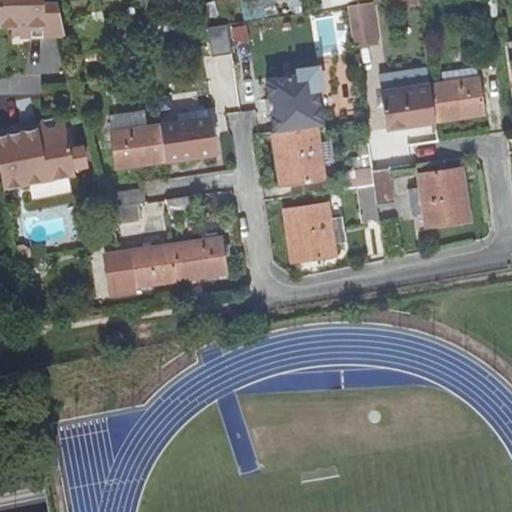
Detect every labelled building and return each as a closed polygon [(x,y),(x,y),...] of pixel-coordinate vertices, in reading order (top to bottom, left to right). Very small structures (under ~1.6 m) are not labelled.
[(58,37),(68,37),(60,2),(59,2),(45,2),(45,0),(0,0),(1,26),(13,26),(20,26),(21,34),(21,38),(58,37)] [(418,0),(389,0),(392,11),(419,7),(418,0)] [(352,42),(353,48),(375,45),(369,4),(347,7),(352,42)] [(356,73),(353,48),(352,42),(324,46),(326,60),(324,60),(326,77),(356,73)] [(430,88),(435,125),(484,118),(478,71),(442,75),(444,86),(430,88)] [(386,132),(435,125),(430,88),(424,89),(422,75),(383,81),(379,84),(386,132)] [(274,136),(318,130),(315,114),(330,112),(327,92),(312,94),(310,79),(267,86),(274,136)] [(154,84),(156,99),(188,96),(186,80),(154,84)] [(38,126),(34,127),(35,134),(22,137),(21,129),(20,125),(0,129),(0,175),(0,178),(3,192),(74,175),(62,120),(59,121),(53,117),(41,120),(38,126)] [(160,128),(164,166),(216,159),(210,121),(160,128)] [(34,127),(21,129),(22,137),(35,134),(34,127)] [(118,172),(164,166),(160,128),(113,135),(118,172)] [(318,130),(274,136),(282,189),(325,182),(318,130)] [(355,189),(373,187),(371,173),(370,169),(339,174),(341,191),(355,189)] [(373,187),(376,206),(393,203),(389,170),(371,173),(373,187)] [(424,217),(426,229),(470,223),(462,171),(418,178),(419,187),(408,189),(412,219),(424,217)] [(378,223),(376,206),(373,187),(355,189),(361,225),(378,223)] [(141,206),(145,205),(144,193),(105,200),(108,211),(141,206)] [(198,197),(169,202),(171,217),(200,213),(198,197)] [(142,221),(141,206),(108,211),(111,225),(142,221)] [(328,206),(285,212),(292,264),(336,259),(328,206)] [(172,247),(177,284),(227,276),(222,239),(172,247)] [(137,290),(177,284),(172,247),(130,252),(131,255),(132,264),(125,265),(124,256),(106,259),(112,298),(137,294),(137,290)] [(131,255),(124,256),(125,265),(132,264),(131,255)]
